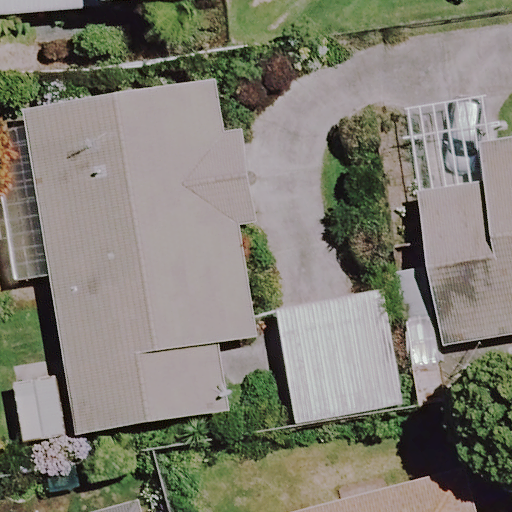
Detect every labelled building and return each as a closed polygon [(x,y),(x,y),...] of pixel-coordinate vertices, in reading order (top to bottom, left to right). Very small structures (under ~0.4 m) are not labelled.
[(225,4),(224,0),(0,0),(0,23),(53,19),(51,0),(99,0),(100,13),(225,4)] [(45,280),(59,357),(6,367),(21,451),(83,439),(224,414),(213,352),(253,345),(207,90),(17,124),(28,181),(0,186),(0,265),(4,288),(45,280)] [(511,345),(511,148),(475,154),(482,196),(412,207),(437,358),(511,345)] [(394,417),(376,303),(268,320),(287,434),(394,417)] [(467,511),(459,475),(301,511),(467,511)]
